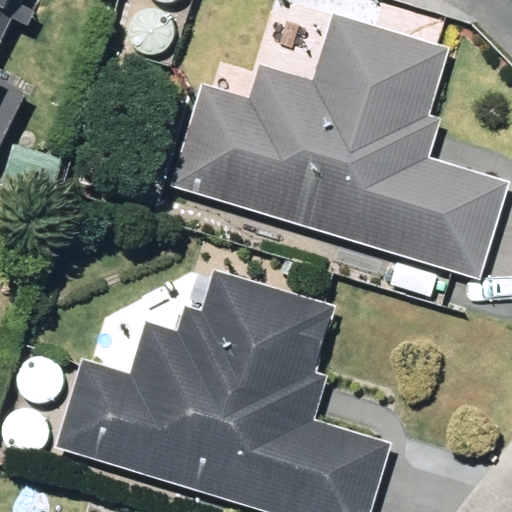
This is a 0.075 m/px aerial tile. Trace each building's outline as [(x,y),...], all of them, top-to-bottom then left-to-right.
[(0,88),(0,79),(37,0),(0,0),(0,180),(35,107),(0,88)] [(173,187),(482,282),(511,187),(418,158),(450,54),(336,19),(315,86),(262,70),(252,103),(203,87),(173,187)] [(21,159),(7,209),(53,222),(67,171),(21,159)] [(85,361),(58,450),(262,511),(374,511),(393,449),(303,422),(338,309),(217,272),(197,338),(148,324),(133,376),(85,361)] [(62,369),(47,363),(31,366),(22,378),(22,399),(35,409),(56,408),(65,395),(67,381),(62,369)] [(41,418),(21,417),(8,426),(5,445),(13,457),(33,463),(50,456),(54,439),(52,426),(41,418)]
